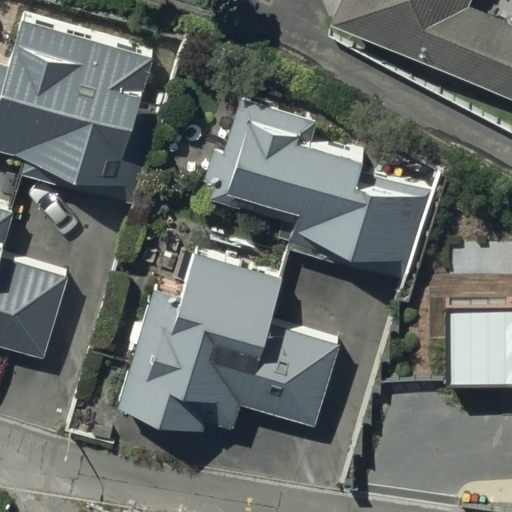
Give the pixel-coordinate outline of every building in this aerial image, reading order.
[(328,0),(319,23),(511,101),(511,24),(468,6),(470,0),(328,0)] [(137,112),(153,60),(23,22),(11,64),(0,60),(0,153),(106,184),(102,198),(129,206),(155,117),(137,112)] [(396,281),(424,191),(361,172),(364,165),(309,149),(318,121),(241,97),(225,151),(213,148),(204,179),(216,183),(211,201),(264,217),(261,228),(291,237),(287,248),(396,281)] [(0,222),(0,347),(49,363),(75,281),(20,264),(30,232),(0,222)] [(157,288),(118,404),(205,434),(209,423),(232,431),(242,403),(312,426),(338,348),(272,325),(287,281),(187,247),(177,277),(188,281),(182,296),(157,288)]
